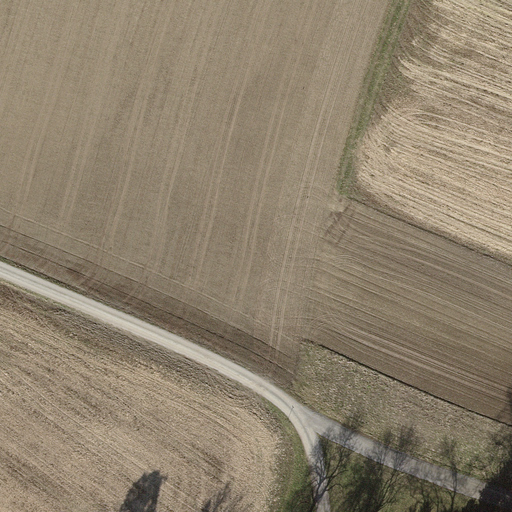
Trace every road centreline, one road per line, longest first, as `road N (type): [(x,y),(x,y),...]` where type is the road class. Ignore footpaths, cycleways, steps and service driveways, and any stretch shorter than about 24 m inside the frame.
road 1 (track): [(0,269),(244,374),(303,417)]
road 2 (track): [(303,417),(511,501)]
